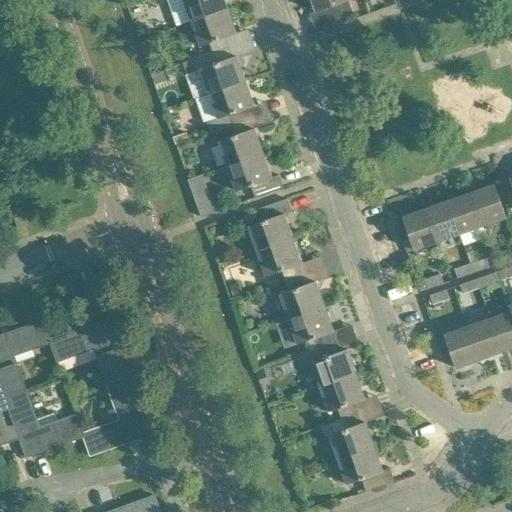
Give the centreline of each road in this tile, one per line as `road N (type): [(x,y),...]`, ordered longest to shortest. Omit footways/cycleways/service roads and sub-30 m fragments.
road 1 (residential): [(478,438),(422,399),(403,375),(271,0)]
road 2 (tertiary): [(213,452),(133,224)]
road 3 (tertiary): [(133,224),(54,0)]
road 4 (residential): [(133,224),(0,271)]
